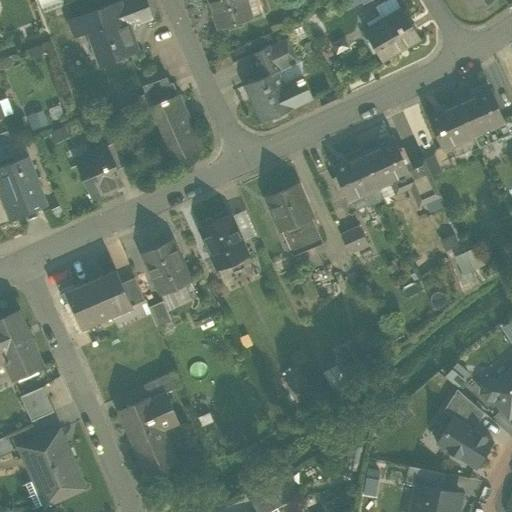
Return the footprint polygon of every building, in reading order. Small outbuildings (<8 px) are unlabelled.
[(38,0),(43,12),(61,5),(62,0),(38,0)] [(118,1),(69,19),(75,35),(90,29),(102,62),(136,50),(126,22),(136,18),(137,22),(152,17),(145,0),(125,0),(119,2),(118,1)] [(244,0),(209,0),(218,28),(250,18),(244,0)] [(463,0),(472,12),(489,0),(463,0)] [(402,9),(364,31),(382,61),(419,39),(402,9)] [(246,44),(250,54),(270,45),(270,46),(287,38),(282,28),(246,44)] [(270,45),(250,54),(261,77),(276,70),(276,71),(297,61),(287,38),(270,46),(270,45)] [(296,79),(302,76),(301,60),(297,61),(276,71),(284,88),(297,82),(296,79)] [(163,69),(140,77),(145,92),(168,83),(163,69)] [(261,77),(244,85),(261,121),(312,98),(302,76),(296,79),(297,82),(284,88),(276,71),(276,70),(261,77)] [(173,83),(154,90),(159,101),(165,99),(166,100),(178,94),(173,83)] [(178,94),(166,100),(165,99),(159,101),(154,90),(146,93),(169,145),(160,149),(167,163),(200,148),(183,110),(185,110),(178,94)] [(490,90),(458,104),(473,135),(495,126),(504,121),(490,90)] [(458,104),(428,117),(442,149),(451,145),(473,135),(458,104)] [(495,126),(473,135),(478,147),(500,137),(495,126)] [(7,130),(0,132),(0,147),(8,144),(12,143),(7,130)] [(473,135),(451,145),(456,156),(478,147),(473,135)] [(127,164),(117,140),(106,145),(116,169),(127,164)] [(395,140),(363,154),(377,186),(399,176),(408,172),(406,166),(395,140)] [(8,144),(0,147),(0,159),(12,155),(8,144)] [(106,145),(85,155),(87,160),(77,164),(91,196),(122,182),(116,169),(106,145)] [(28,154),(0,164),(0,220),(30,210),(46,203),(46,202),(45,203),(41,193),(42,193),(42,192),(41,192),(28,156),(28,155),(28,154)] [(363,154),(332,168),(346,200),(356,196),(377,186),(363,154)] [(406,166),(408,172),(399,176),(404,188),(410,186),(418,204),(440,195),(424,159),(406,166)] [(399,176),(377,186),(383,198),(404,188),(399,176)] [(296,184),(266,198),(281,231),(311,217),(296,184)] [(377,186),(356,196),(361,208),(383,198),(377,186)] [(241,209),(229,214),(240,239),(252,233),(241,209)] [(229,214),(199,228),(217,269),(247,255),(240,239),(229,214)] [(311,217),(281,231),(280,231),(293,257),(323,244),(311,217)] [(359,228),(340,236),(348,254),(367,246),(359,228)] [(171,239),(142,253),(160,294),(167,291),(174,306),(191,298),(184,283),(190,280),(171,239)] [(463,275),(484,267),(476,247),(455,255),(463,275)] [(116,270),(65,292),(80,327),(131,306),(121,283),(116,270)] [(144,300),(134,277),(121,283),(131,306),(144,300)] [(162,301),(148,308),(156,326),(171,320),(162,301)] [(18,310),(0,318),(0,349),(12,377),(42,364),(18,310)] [(511,324),(510,322),(500,328),(510,344),(511,342),(511,324)] [(360,346),(343,356),(359,383),(376,373),(360,346)] [(0,382),(12,377),(0,349),(0,382)] [(457,366),(447,376),(456,386),(467,375),(457,366)] [(511,367),(496,381),(488,380),(482,385),(481,393),(486,399),(494,400),(508,418),(511,414),(511,367)] [(173,372),(143,386),(148,398),(164,391),(165,393),(179,386),(173,372)] [(42,386),(21,396),(31,420),(53,411),(42,386)] [(453,417),(473,429),(483,413),(456,389),(443,412),(452,417),(453,417)] [(148,398),(118,411),(118,410),(117,410),(145,476),(177,463),(163,430),(178,424),(165,393),(164,391),(148,398)] [(436,443),(476,468),(493,442),(473,429),(453,417),(452,417),(436,443)] [(85,487),(59,428),(18,446),(33,480),(40,477),(50,500),(43,503),(44,505),(85,487)] [(7,435),(0,438),(0,456),(14,450),(7,435)] [(418,485),(441,490),(444,474),(409,466),(405,484),(417,487),(418,485)] [(50,500),(40,477),(33,480),(26,483),(36,506),(43,503),(50,500)] [(278,478),(247,497),(256,511),(269,511),(277,508),(291,499),(278,478)] [(411,511),(456,511),(460,494),(441,490),(418,485),(417,487),(411,511)]
